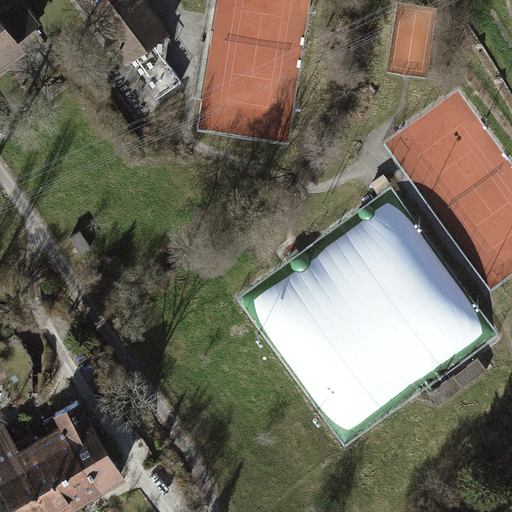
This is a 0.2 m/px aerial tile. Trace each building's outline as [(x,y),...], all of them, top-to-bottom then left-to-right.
[(0,0),(0,69),(26,51),(17,39),(41,22),(25,0),(0,0)] [(77,0),(93,22),(123,0),(77,0)] [(170,32),(147,0),(123,0),(93,22),(105,37),(104,48),(113,50),(119,58),(124,65),(154,43),(170,32)] [(431,11),(399,10),(397,68),(429,70),(431,11)] [(53,414),(59,424),(100,493),(126,477),(78,398),(53,414)] [(0,488),(14,511),(51,511),(15,450),(18,448),(2,421),(0,422),(0,488)] [(59,424),(36,437),(78,506),(100,493),(59,424)] [(67,511),(78,506),(36,437),(18,448),(15,450),(51,511),(67,511)]
